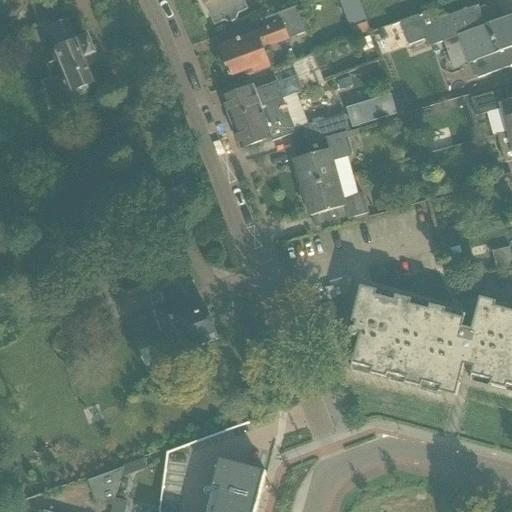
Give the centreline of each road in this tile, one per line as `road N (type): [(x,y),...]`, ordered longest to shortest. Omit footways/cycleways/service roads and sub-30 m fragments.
road 1 (residential): [(335,471),(162,19),(148,0)]
road 2 (unclassified): [(335,471),(397,448),(511,477)]
